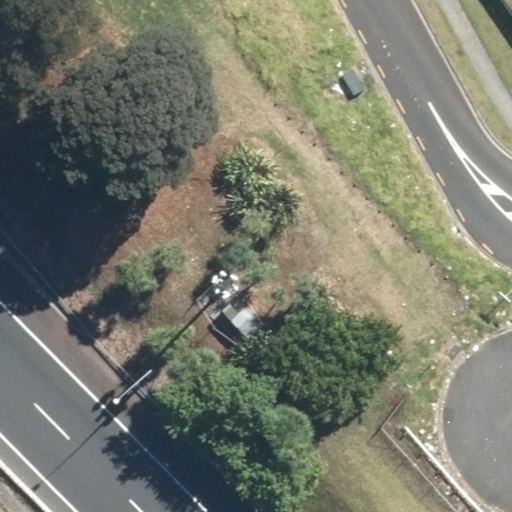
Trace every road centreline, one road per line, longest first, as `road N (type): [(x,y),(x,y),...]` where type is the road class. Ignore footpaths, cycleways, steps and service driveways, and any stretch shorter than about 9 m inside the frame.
road 1 (residential): [(511,203),(486,176),(376,0)]
road 2 (motorway): [(0,347),(161,511)]
